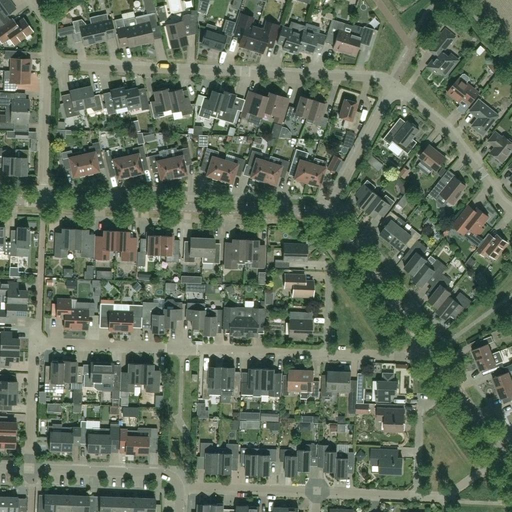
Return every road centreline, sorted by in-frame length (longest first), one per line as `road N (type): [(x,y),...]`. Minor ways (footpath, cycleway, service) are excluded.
road 1 (residential): [(423,345),(405,357),(34,344)]
road 2 (residential): [(394,85),(371,76),(46,65)]
road 3 (tertiary): [(324,216),(43,202)]
road 4 (residential): [(511,212),(446,128),(394,85)]
road 5 (tertiary): [(423,345),(324,216)]
road 6 (unclassified): [(176,485),(155,473),(28,469)]
road 7 (residential): [(324,216),(394,85)]
road 8 (residential): [(176,485),(316,491)]
road 9 (residential): [(46,65),(43,202)]
road 10 (tertiary): [(503,454),(423,345)]
road 11 (residential): [(316,491),(447,496)]
road 12 (residential): [(28,469),(34,344)]
